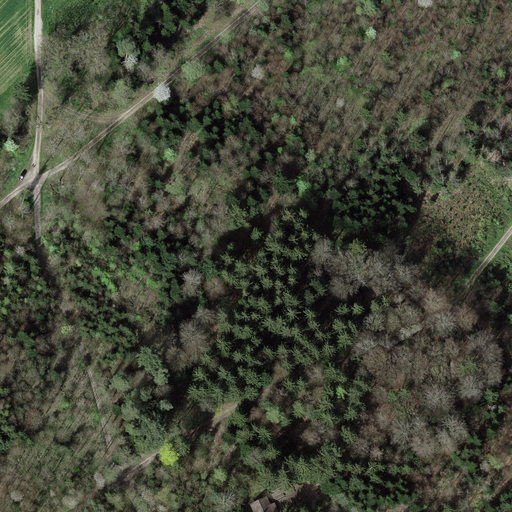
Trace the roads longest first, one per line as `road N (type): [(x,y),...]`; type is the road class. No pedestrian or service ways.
road 1 (track): [(77,511),(206,423),(428,320),(511,228)]
road 2 (track): [(138,511),(79,339),(43,266),(35,177)]
road 3 (track): [(35,177),(121,119),(258,0)]
road 4 (track): [(35,177),(37,0)]
